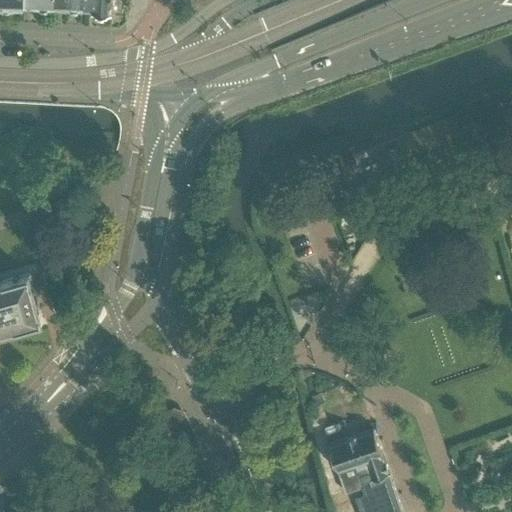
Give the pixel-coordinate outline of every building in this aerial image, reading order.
[(86,0),(86,3),(94,3),(94,8),(113,8),(112,0),(86,0)] [(287,0),(255,13),(257,16),(295,0),(287,0)] [(390,0),(271,49),(272,52),(397,0),(390,0)] [(398,139),(409,168),(409,170),(411,170),(411,169),(470,147),(472,147),(471,145),(460,116),(459,114),(397,138),(398,139)] [(501,122),(479,130),(483,141),(505,133),(501,122)] [(43,271),(54,308),(65,305),(54,268),(43,271)] [(43,320),(32,282),(29,272),(2,280),(3,281),(0,281),(0,342),(1,339),(1,337),(1,334),(1,332),(16,327),(16,328),(43,320)] [(154,437),(159,438),(166,434),(167,430),(175,433),(184,450),(192,446),(194,438),(182,414),(173,411),(166,415),(165,418),(152,425),(150,429),(154,437)] [(402,511),(393,485),(394,485),(390,474),(391,474),(390,473),(374,428),(357,434),(356,432),(347,435),(347,437),(329,444),(346,493),(367,485),(376,511),(402,511)]
